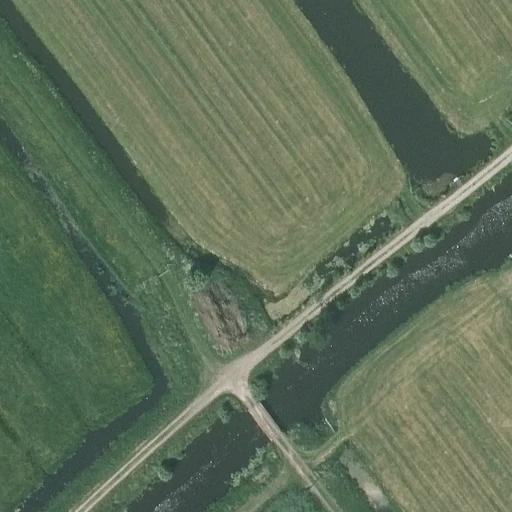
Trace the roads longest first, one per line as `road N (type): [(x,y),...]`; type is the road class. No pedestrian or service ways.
road 1 (track): [(227,382),(511,155)]
road 2 (track): [(81,511),(227,382)]
